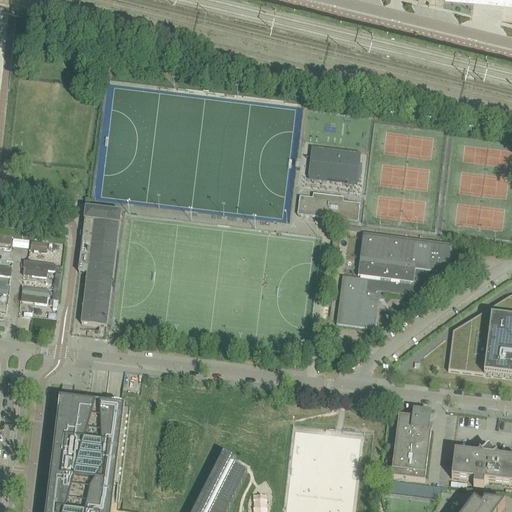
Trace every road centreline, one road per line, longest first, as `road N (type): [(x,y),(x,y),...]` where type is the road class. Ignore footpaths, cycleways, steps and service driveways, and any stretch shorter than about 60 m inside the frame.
road 1 (unclassified): [(511,408),(24,349)]
road 2 (unclassified): [(511,44),(324,0)]
road 3 (unclassified): [(4,511),(24,349)]
